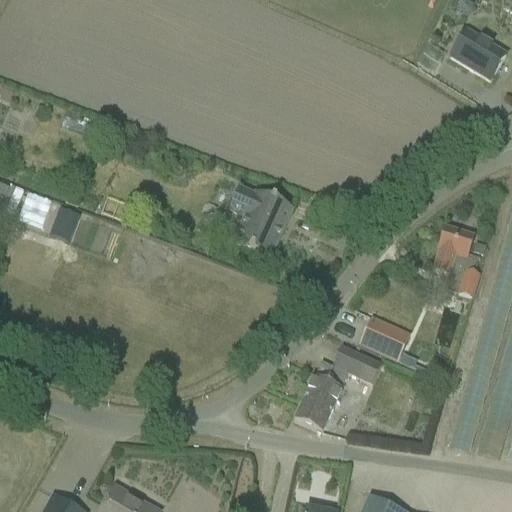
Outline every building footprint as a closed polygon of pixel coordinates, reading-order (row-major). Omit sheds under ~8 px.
[(511,1),(510,0),(508,0),(502,11),(511,17),(511,1)] [(464,35),(448,62),(489,86),(505,60),(464,35)] [(67,135),(87,141),(91,128),(71,122),(67,135)] [(0,211),(8,193),(0,189),(0,211)] [(241,222),(230,247),(250,256),(268,265),(291,213),(273,205),(237,189),(226,216),(241,222)] [(21,221),(31,199),(21,195),(11,217),(21,221)] [(75,230),(78,220),(59,213),(56,222),(54,222),(49,236),(73,244),(78,231),(75,230)] [(128,229),(131,222),(117,216),(114,223),(128,229)] [(432,276),(447,281),(451,269),(466,274),(463,284),(458,299),(470,303),(477,280),(473,279),(478,263),(466,260),(472,242),(444,233),(437,255),(438,255),(432,276)] [(474,247),(471,258),(481,261),(484,250),(474,247)] [(437,319),(426,355),(450,362),(461,326),(437,319)] [(409,339),(370,321),(356,351),(396,369),(409,339)] [(292,425),(320,438),(340,394),(346,379),(371,390),(380,371),(340,353),(331,371),(320,367),(313,382),(312,381),(292,425)] [(138,511),(127,505),(128,502),(113,493),(103,511),(101,511),(138,511)] [(72,511),(51,500),(43,511),(72,511)] [(391,511),(368,501),(362,511),(391,511)]
